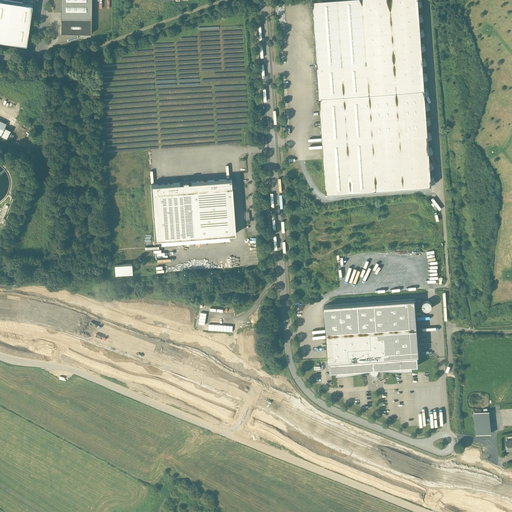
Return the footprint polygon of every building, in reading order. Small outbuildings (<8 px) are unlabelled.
[(91,0),(60,0),(61,15),(91,15),(91,0)] [(417,0),(348,0),(312,2),(325,196),(430,189),(417,0)] [(34,6),(0,1),(0,42),(28,46),(34,6)] [(91,15),(61,15),(61,33),(91,34),(91,15)] [(0,96),(0,102),(13,108),(15,103),(0,96)] [(231,179),(151,185),(155,239),(236,234),(231,179)] [(114,264),(114,274),(132,273),(131,263),(114,264)] [(415,293),(324,300),(329,357),(418,351),(415,293)] [(417,309),(431,309),(431,300),(421,301),(421,300),(417,300),(417,309)] [(419,363),(418,351),(329,357),(330,371),(371,368),(371,373),(380,372),(379,369),(413,367),(412,363),(419,363)] [(474,412),(476,435),(490,434),(488,411),(474,412)]
